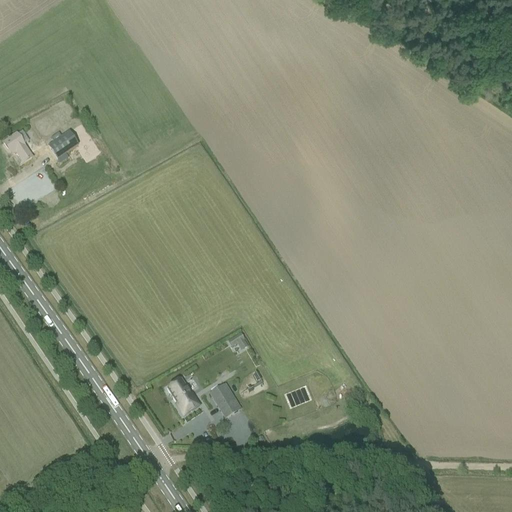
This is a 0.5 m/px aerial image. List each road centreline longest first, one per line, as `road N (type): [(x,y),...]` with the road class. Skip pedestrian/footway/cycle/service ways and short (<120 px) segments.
road 1 (track): [(511,469),(168,460)]
road 2 (secondary): [(151,466),(0,249)]
